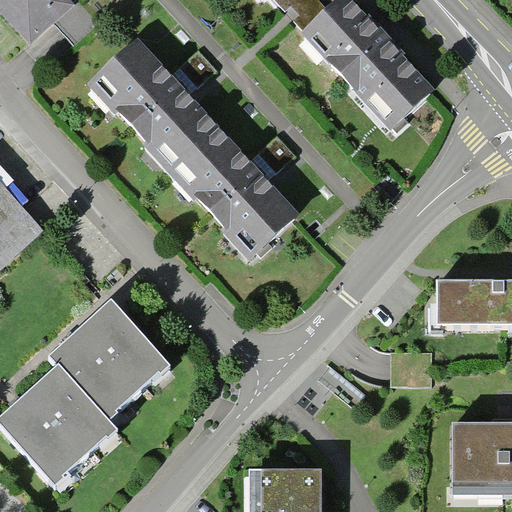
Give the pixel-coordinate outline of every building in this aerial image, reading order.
[(75,4),(71,0),(0,0),(0,12),(29,45),(54,23),(75,4)] [(75,4),(54,23),(74,45),(99,22),(79,0),(75,4)] [(280,0),(309,33),(330,15),(321,4),(324,0),(280,0)] [(434,98),(346,0),(330,15),(309,33),(303,39),(391,136),(434,98)] [(172,74),(139,37),(89,85),(116,114),(119,110),(149,144),(146,148),(194,198),(198,195),(229,229),(225,232),(250,259),(300,214),(269,181),(260,171),(252,162),(190,94),(181,83),(172,74)] [(198,51),(172,74),(190,94),(216,71),(198,51)] [(278,138),(252,162),(269,181),(296,157),(278,138)] [(0,275),(45,236),(0,185),(0,275)] [(511,289),(437,289),(437,334),(511,334),(511,289)] [(173,375),(111,306),(71,342),(51,360),(60,371),(29,398),(0,424),(0,428),(59,495),(124,437),(115,427),(173,375)] [(511,428),(455,429),(455,500),(511,499),(511,428)] [(320,511),(320,471),(251,472),(250,511),(320,511)]
